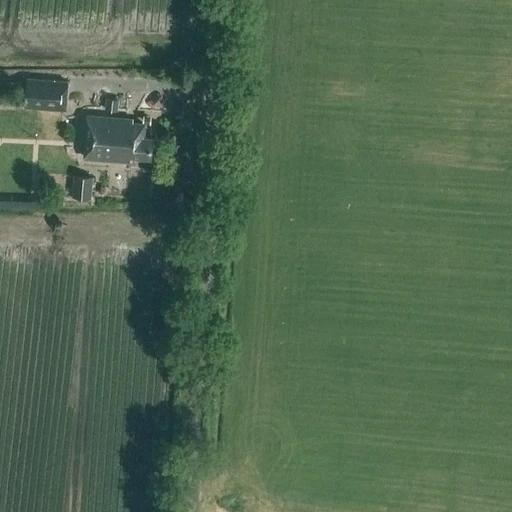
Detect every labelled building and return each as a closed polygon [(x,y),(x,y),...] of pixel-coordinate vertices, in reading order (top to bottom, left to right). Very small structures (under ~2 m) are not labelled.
[(65,110),(67,79),(26,77),(24,108),(65,110)] [(116,111),(118,99),(107,98),(106,109),(116,111)] [(84,157),(128,160),(128,155),(149,157),(151,138),(142,137),(143,123),(125,122),(125,119),(87,116),(84,157)] [(92,177),(74,175),(72,196),(91,198),(92,177)] [(0,196),(0,205),(64,206),(64,197),(0,196)]
